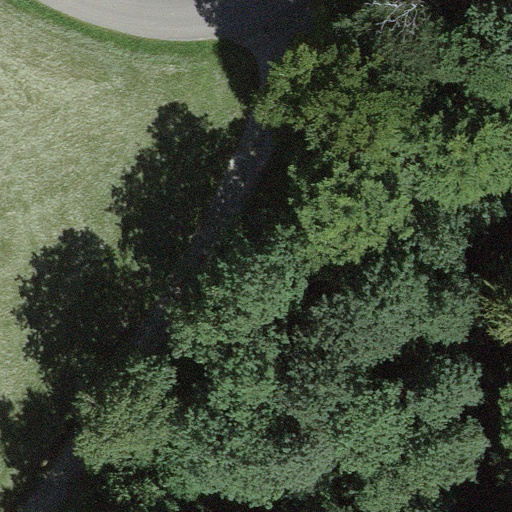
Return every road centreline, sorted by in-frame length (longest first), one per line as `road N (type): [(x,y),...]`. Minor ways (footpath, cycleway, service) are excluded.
road 1 (track): [(293,9),(287,80),(37,511)]
road 2 (track): [(511,256),(457,434),(454,511)]
road 3 (unclassified): [(301,0),(293,9),(184,33),(94,26),(57,0)]
